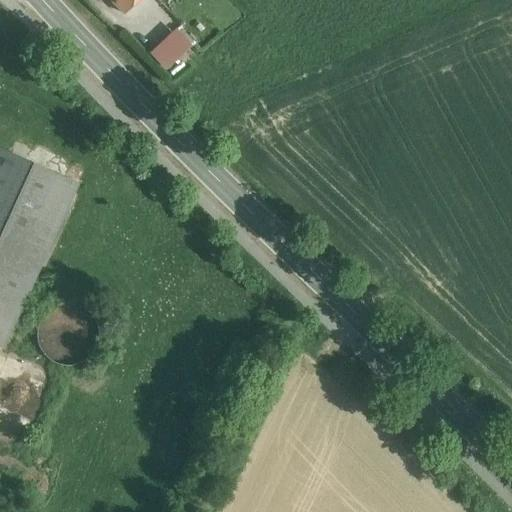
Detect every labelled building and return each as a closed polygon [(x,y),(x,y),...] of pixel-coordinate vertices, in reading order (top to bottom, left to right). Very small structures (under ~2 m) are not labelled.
[(110,0),(123,13),(136,0),(110,0)] [(148,0),(143,6),(152,16),(168,0),(148,0)] [(178,24),(150,51),(167,68),(195,42),(178,24)] [(78,183),(0,147),(0,347),(3,348),(78,183)] [(96,346),(98,334),(96,322),(89,312),(79,306),(67,304),(56,306),(46,313),(39,323),(37,335),(39,346),(46,356),(56,363),(68,365),(80,363),(90,356),(96,346)]
